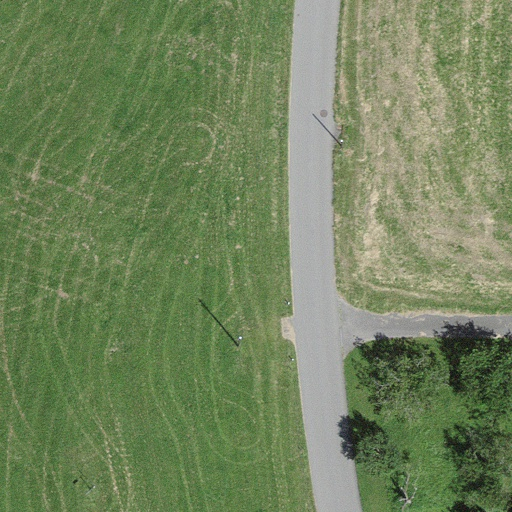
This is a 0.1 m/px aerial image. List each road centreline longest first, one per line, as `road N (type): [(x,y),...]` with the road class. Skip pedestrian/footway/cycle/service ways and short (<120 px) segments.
road 1 (residential): [(318,0),(310,171),(317,333),(339,511)]
road 2 (track): [(511,327),(383,324),(317,333)]
